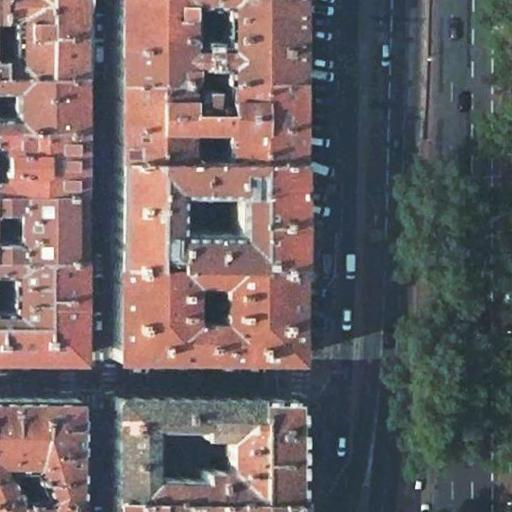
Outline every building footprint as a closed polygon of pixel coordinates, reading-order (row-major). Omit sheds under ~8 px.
[(0,0),(0,16),(3,16),(3,54),(0,54),(0,71),(72,71),(71,0),(0,0)] [(110,78),(181,78),(198,78),(198,64),(217,64),(217,78),(291,78),(291,16),(290,0),(110,0),(111,22),(110,78)] [(0,126),(72,126),(72,71),(0,71),(0,126)] [(218,95),(207,95),(181,95),(181,81),(181,78),(110,78),(111,117),(110,157),(181,157),(181,126),(188,126),(203,126),(211,126),(218,126),(218,157),(291,156),(291,123),(291,117),(291,78),(217,78),(218,95)] [(203,89),(203,84),(193,84),(193,95),(203,95),(203,89)] [(72,126),(0,126),(0,189),(72,189),(72,126)] [(217,139),(181,139),(181,157),(217,157),(217,139)] [(110,157),(110,263),(147,263),(147,253),(167,253),(167,263),(290,263),(291,156),(218,157),(181,157),(110,157)] [(0,254),(72,254),(72,189),(0,189),(0,254)] [(0,356),(71,357),(72,254),(0,254),(0,356)] [(290,357),(290,278),(290,263),(167,263),(147,263),(110,263),(110,303),(110,357),(200,357),(290,357)] [(0,511),(71,511),(71,396),(0,395),(0,511)] [(112,395),(110,398),(110,448),(110,497),(196,497),(290,497),(290,448),(290,422),(290,400),(290,398),(288,396),(286,396),(202,395),(112,395)] [(110,497),(109,511),(196,511),(196,497),(110,497)] [(289,511),(290,497),(196,497),(196,511),(289,511)]
